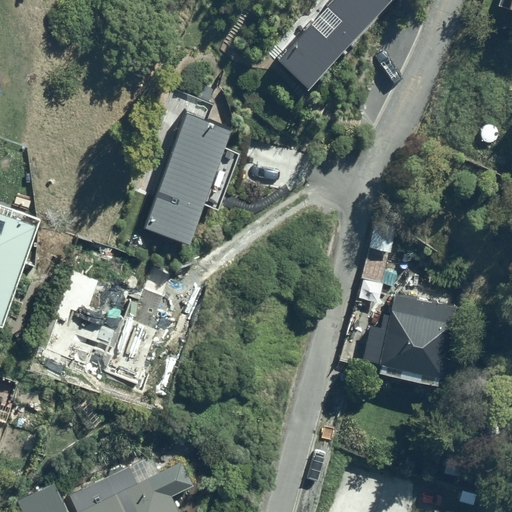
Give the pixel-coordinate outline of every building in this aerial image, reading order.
[(229,112),(185,96),(142,215),(187,231),(229,112)] [(0,303),(35,204),(0,192),(0,303)] [(395,219),(371,215),(358,270),(382,275),(395,219)] [(439,294),(391,285),(387,304),(381,303),(379,316),(370,314),(363,349),(380,352),(378,362),(440,374),(454,303),(438,300),(439,294)] [(151,447),(70,486),(81,511),(182,511),(170,484),(193,473),(183,451),(158,462),(151,447)] [(55,470),(17,491),(28,511),(68,511),(73,509),(55,470)]
